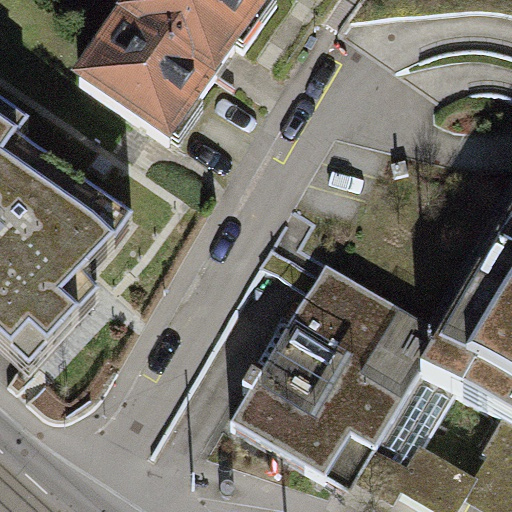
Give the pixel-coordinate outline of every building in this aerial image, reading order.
[(138,0),(139,0),(80,86),(169,146),(236,49),(240,52),(274,3),(269,0),(138,0)] [(0,345),(31,375),(100,300),(85,281),(116,245),(134,222),(0,129),(0,345)] [(511,204),(427,349),(312,282),(252,384),(244,379),(234,396),(241,400),(223,432),(316,487),(317,486),(342,442),(367,457),(373,447),(408,468),(416,455),(449,398),(495,425),(511,434),(511,204)] [(511,511),(511,434),(495,425),(476,458),(481,460),(467,485),(464,483),(449,510),(438,504),(439,502),(401,480),(403,477),(367,457),(342,442),(317,486),(341,500),(346,491),(382,511),(390,498),(414,511),(453,511),(456,506),(466,511),(511,511)] [(416,455),(408,468),(403,477),(401,480),(439,502),(438,504),(449,510),(464,483),(416,455)]
